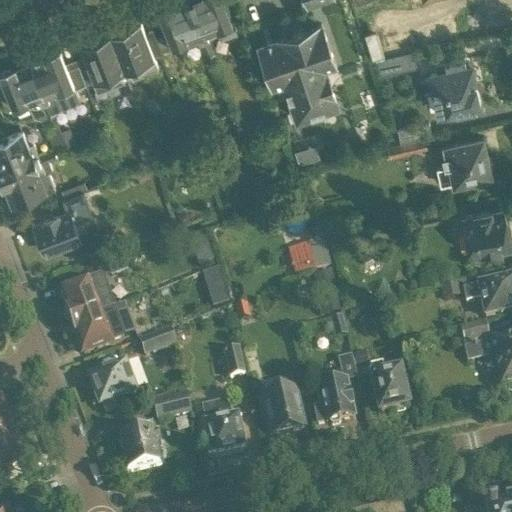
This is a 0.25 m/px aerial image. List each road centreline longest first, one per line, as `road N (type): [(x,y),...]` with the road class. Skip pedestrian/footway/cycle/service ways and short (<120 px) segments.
road 1 (residential): [(155,511),(511,427)]
road 2 (residential): [(99,511),(39,358)]
